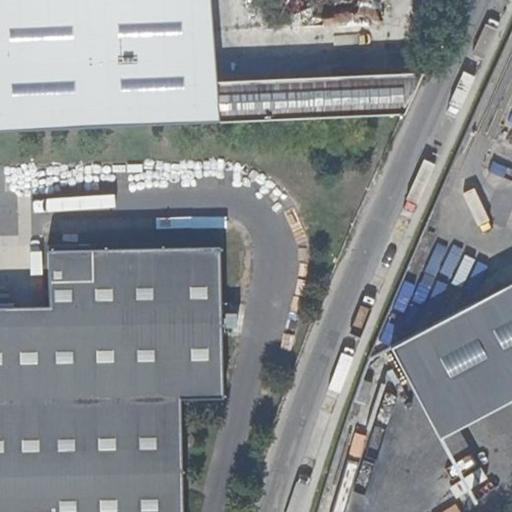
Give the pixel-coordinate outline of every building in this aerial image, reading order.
[(0,0),(0,138),(217,130),(206,0),(0,0)] [(375,0),(257,0),(259,29),(377,21),(375,0)] [(214,82),(217,122),(397,115),(417,73),(214,82)] [(0,511),(177,511),(176,406),(218,406),(215,254),(86,256),(85,251),(43,252),(44,314),(0,314),(0,511)] [(511,276),(474,297),(511,370),(511,276)] [(511,397),(511,370),(474,297),(385,343),(434,438),(511,397)]
